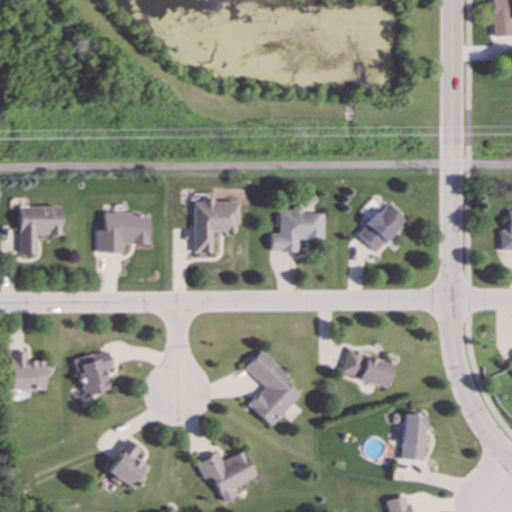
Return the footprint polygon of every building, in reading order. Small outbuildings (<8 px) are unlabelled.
[(511,0),(489,0),(490,37),(509,36),(509,20),(511,20),(511,0)] [(235,202),(210,202),(210,201),(191,201),(191,253),(210,253),(210,232),(235,232),(235,202)] [(372,252),(403,222),(386,203),(354,234),(372,252)] [(16,208),(17,255),(34,254),(33,236),(58,236),(57,207),(16,208)] [(321,239),(321,214),(300,214),(300,209),(276,209),(277,234),(268,234),(268,252),(296,252),(295,239),(321,239)] [(511,210),(506,211),(506,230),(498,230),(498,251),(511,250),(511,210)] [(94,253),(120,253),(120,245),(146,245),(147,217),(139,217),(139,213),(101,213),(101,230),(95,230),(94,253)] [(243,368),(262,387),(245,405),(269,427),(298,396),(281,380),(286,375),(259,350),(243,368)] [(384,388),(391,365),(345,350),(338,374),(384,388)] [(82,397),(108,390),(103,371),(112,369),(107,351),(72,360),(82,397)] [(41,361),(25,361),(25,352),(6,352),(6,390),(42,390),(41,361)] [(399,460),(421,461),(423,415),(401,414),(399,460)] [(138,450),(125,441),(98,483),(111,491),(117,482),(131,492),(147,467),(134,458),(138,450)] [(254,477),(241,451),(220,461),(216,453),(193,464),(201,480),(209,477),(222,503),(233,498),(229,490),(254,477)] [(407,511),(405,496),(383,500),(385,511),(407,511)]
